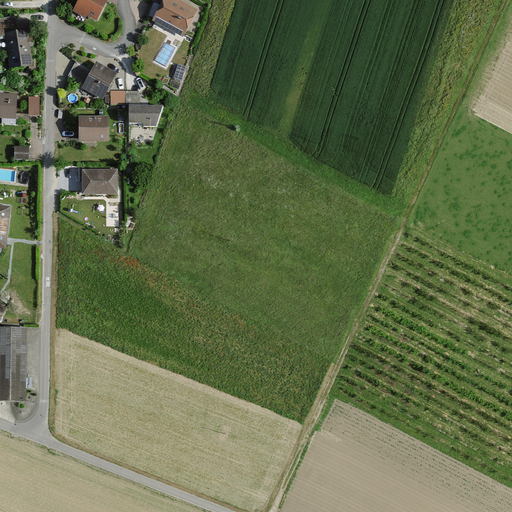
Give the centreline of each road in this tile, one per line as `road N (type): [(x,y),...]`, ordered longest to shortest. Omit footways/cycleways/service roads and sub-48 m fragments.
road 1 (track): [(271,511),(505,0)]
road 2 (residential): [(52,25),(42,437)]
road 3 (unclassified): [(42,437),(226,511)]
road 4 (residential): [(52,25),(115,49),(129,32),(123,0)]
